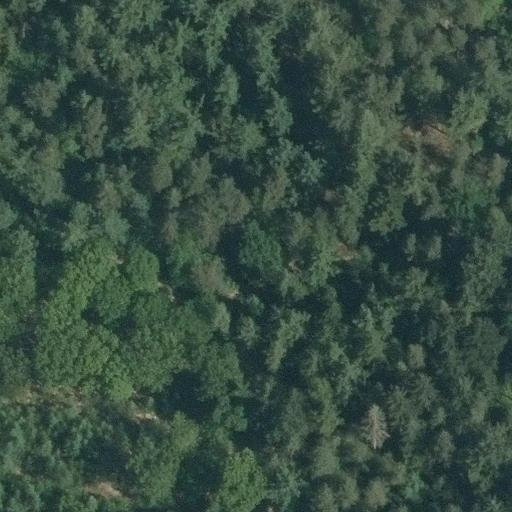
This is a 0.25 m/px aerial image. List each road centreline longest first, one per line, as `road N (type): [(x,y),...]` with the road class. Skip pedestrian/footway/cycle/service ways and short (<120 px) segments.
road 1 (track): [(97,0),(239,267)]
road 2 (track): [(239,267),(389,255),(511,225)]
road 3 (track): [(0,228),(94,235),(208,299)]
